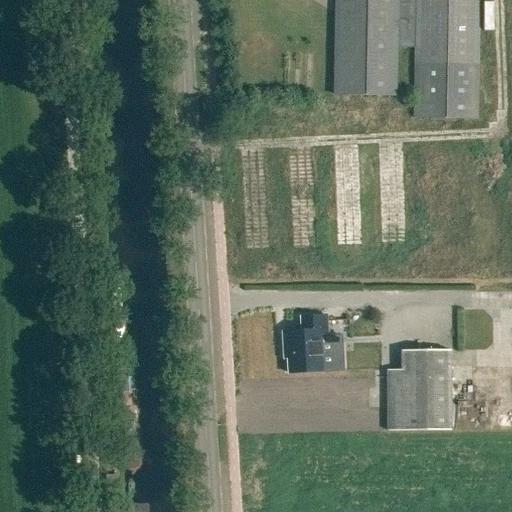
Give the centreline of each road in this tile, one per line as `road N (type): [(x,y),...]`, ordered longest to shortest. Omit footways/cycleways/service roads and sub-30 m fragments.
road 1 (secondary): [(211,511),(179,0)]
road 2 (unclassified): [(94,511),(64,0)]
